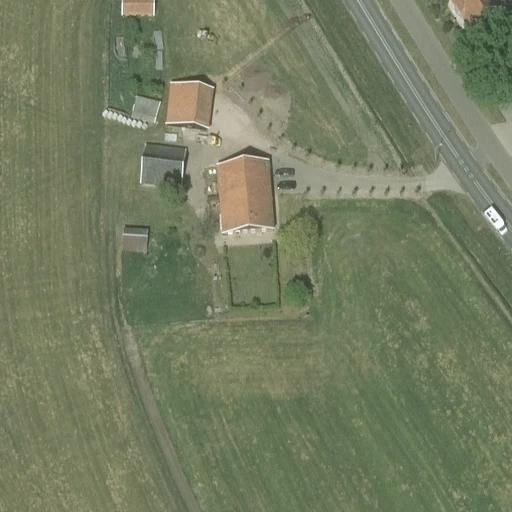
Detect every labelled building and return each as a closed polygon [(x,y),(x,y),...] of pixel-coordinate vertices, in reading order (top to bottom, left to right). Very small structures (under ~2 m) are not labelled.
[(122,0),(121,18),(154,20),(154,0),(122,0)] [(458,0),(453,3),(469,29),(511,3),(511,2),(510,0),(458,0)] [(168,128),(207,132),(211,92),(173,88),(168,128)] [(125,119),(155,127),(162,98),(153,96),(151,102),(137,99),(136,100),(130,99),(125,119)] [(141,187),(181,191),(185,153),(146,148),(141,187)] [(216,169),(221,237),(274,233),(269,165),(216,169)] [(122,254),(146,256),(147,232),(124,231),(122,254)]
